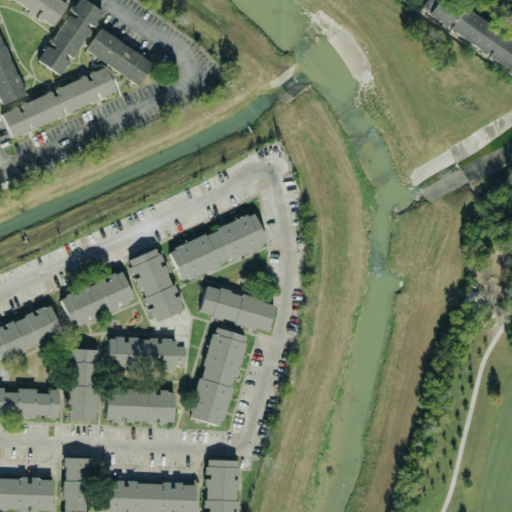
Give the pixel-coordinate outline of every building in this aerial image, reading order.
[(74,0),(36,60),(59,75),(101,11),(83,0),(74,0)] [(506,68),(511,58),(511,38),(464,7),(449,29),(486,54),(486,55),(506,68)] [(151,61),(98,28),(84,50),(137,84),(151,61)] [(0,102),(22,94),(0,36),(0,102)] [(0,110),(0,114),(9,136),(115,93),(104,65),(85,73),(85,74),(51,88),(51,90),(0,110)] [(178,279),(266,245),(253,213),(166,246),(178,279)] [(181,310),(157,246),(127,258),(151,321),(181,310)] [(57,296),(70,326),(133,300),(120,270),(57,296)] [(196,314),(267,330),(273,301),(203,285),(196,314)] [(0,324),(0,357),(61,333),(49,303),(32,310),(32,312),(0,324)] [(243,334),(214,327),(213,334),(208,333),(188,417),(221,425),(243,334)] [(173,371),(173,363),(183,364),(183,344),(175,344),(175,337),(157,337),(106,337),(106,370),(173,371)] [(95,348),(66,348),(65,420),(94,420),(95,348)] [(0,414),(56,416),(56,388),(47,388),(47,393),(35,392),(35,389),(3,388),(3,387),(0,386),(0,414)] [(172,422),(172,389),(104,388),(104,420),(121,420),(121,421),(172,422)] [(88,511),(88,456),(61,457),(60,511),(88,511)] [(201,511),(234,511),(236,459),(203,458),(202,510),(201,511)] [(50,477),(0,475),(0,508),(25,509),(49,510),(50,477)] [(192,511),(193,482),(100,480),(99,511),(192,511)]
